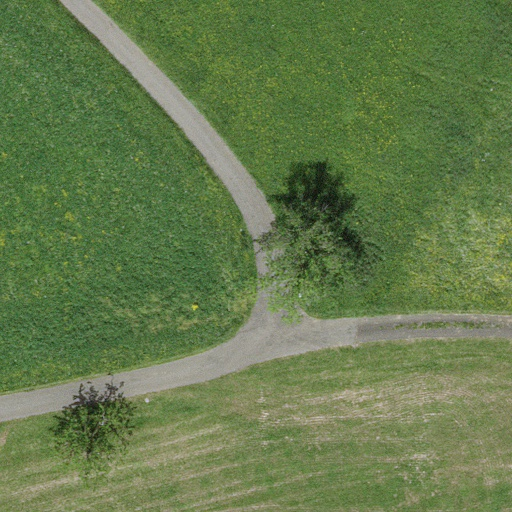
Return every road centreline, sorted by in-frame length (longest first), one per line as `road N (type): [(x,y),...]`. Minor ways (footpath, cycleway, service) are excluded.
road 1 (track): [(73,0),(218,152),(270,241),(275,333),(210,368),(0,410)]
road 2 (track): [(275,333),(511,332)]
